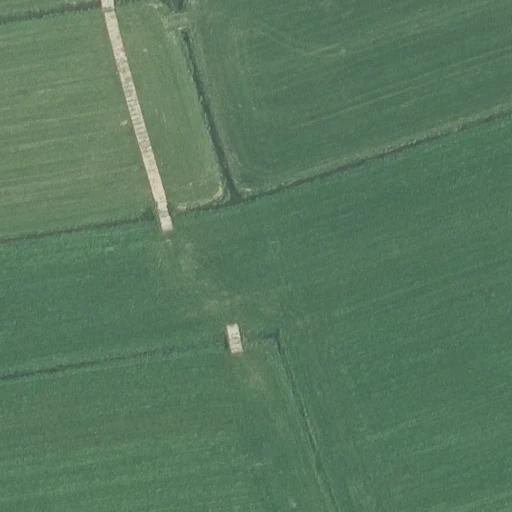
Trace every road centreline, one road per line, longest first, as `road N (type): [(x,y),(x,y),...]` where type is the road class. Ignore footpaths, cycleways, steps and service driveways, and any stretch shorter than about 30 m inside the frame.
road 1 (track): [(225,329),(169,236),(107,0)]
road 2 (track): [(299,511),(231,359)]
road 3 (track): [(114,39),(273,0)]
